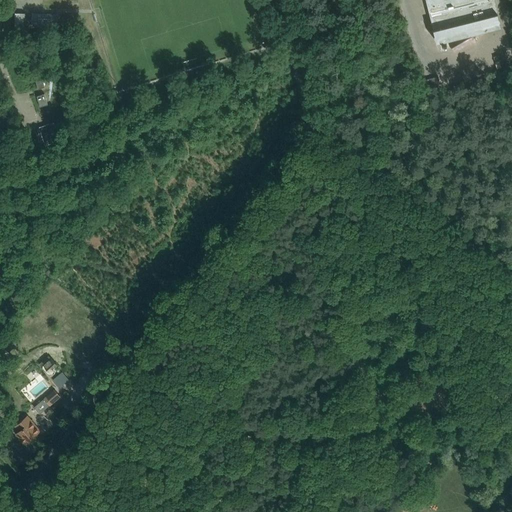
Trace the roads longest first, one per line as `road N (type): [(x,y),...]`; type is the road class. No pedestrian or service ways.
road 1 (unclassified): [(20,493),(304,137),(298,74),(276,0)]
road 2 (unknown): [(415,0),(424,41),(441,56),(492,50),(511,26)]
